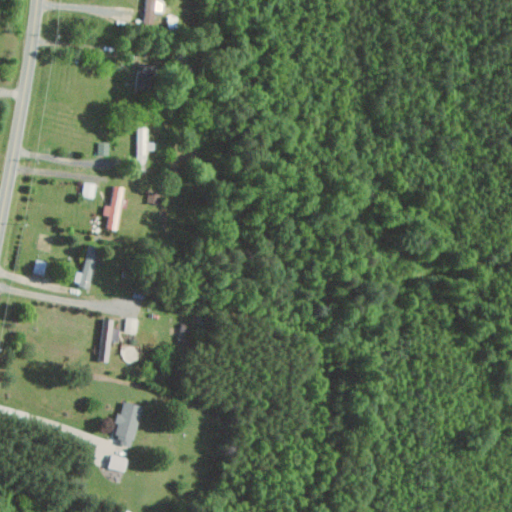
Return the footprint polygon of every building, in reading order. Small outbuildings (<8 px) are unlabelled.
[(152,0),(142,0),(142,22),(152,22),(152,0)] [(134,170),(143,170),(144,149),(151,149),(151,142),(145,142),(145,127),(135,127),(134,170)] [(107,155),(107,142),(96,142),(95,154),(107,155)] [(92,197),(93,183),(82,182),(80,196),(92,197)] [(121,187),(110,185),(107,206),(101,205),(100,214),(105,216),(104,228),(114,229),(121,187)] [(97,248),(86,244),(78,271),(73,270),(70,282),(85,287),(97,248)] [(31,272),(43,274),(46,261),(34,258),(31,272)] [(111,326),(112,318),(102,317),(95,359),(106,361),(109,339),(115,340),(117,327),(111,326)] [(139,405),(121,400),(118,413),(114,412),(111,422),(114,423),(111,434),(119,436),(118,443),(129,446),(139,405)] [(123,471),(126,457),(108,452),(105,466),(123,471)]
